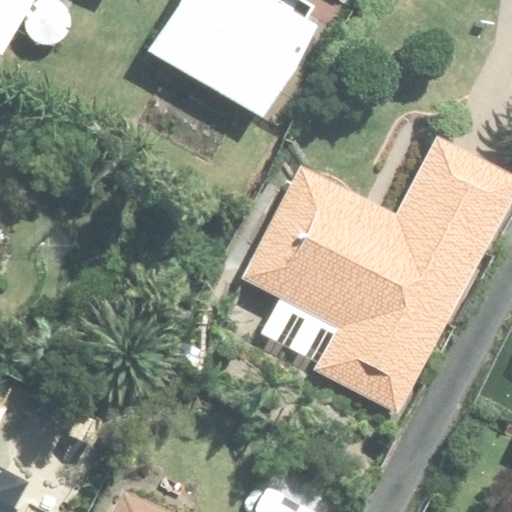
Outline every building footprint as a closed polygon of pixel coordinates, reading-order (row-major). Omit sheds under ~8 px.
[(0,0),(0,65),(5,68),(44,0),(0,0)] [(314,40),(242,0),(177,0),(142,62),(263,130),(314,40)] [(317,368),(314,374),(397,420),(511,208),(511,182),(442,146),(399,226),(302,173),(242,283),(278,303),(260,336),(317,368)] [(183,348),(174,370),(191,377),(201,356),(183,348)] [(145,511),(117,500),(111,511),(145,511)]
